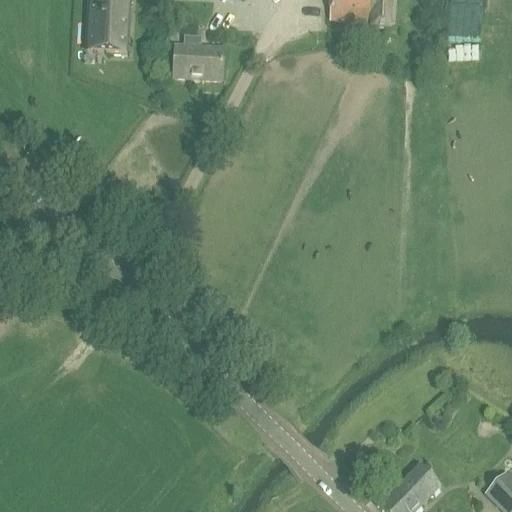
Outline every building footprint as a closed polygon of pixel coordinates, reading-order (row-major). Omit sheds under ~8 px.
[(125,54),(128,0),(88,0),(87,45),(106,46),(105,53),(125,54)] [(329,0),(329,22),(371,24),(371,0),(329,0)] [(371,0),(371,24),(371,28),(391,29),(392,0),(371,0)] [(221,83),(223,51),(175,48),(173,80),(221,83)] [(416,511),(440,489),(419,468),(391,496),(386,491),(373,504),(381,511),(416,511)] [(511,511),(511,482),(505,475),(486,494),(503,511),(511,511)]
